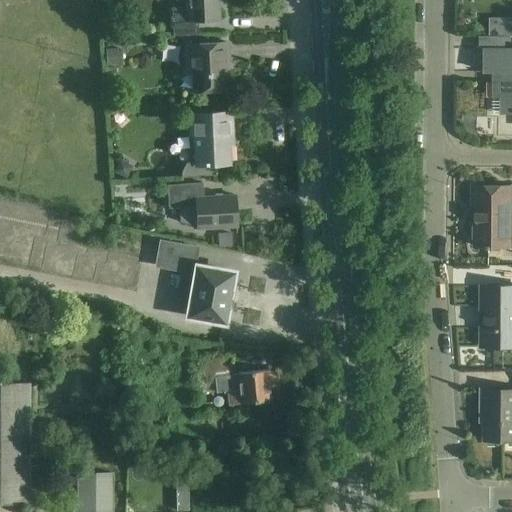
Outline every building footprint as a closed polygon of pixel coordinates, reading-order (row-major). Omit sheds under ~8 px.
[(173,35),(178,35),(198,34),(198,20),(218,19),(217,0),(184,0),(185,11),(172,11),(173,35)] [(506,36),(480,37),(480,50),(485,50),(485,72),(502,72),(502,113),(511,112),(511,47),(506,48),(506,36)] [(192,64),(193,91),(225,90),(224,62),(228,62),(227,42),(186,44),(187,64),(192,64)] [(231,112),(211,113),(188,114),(189,136),(193,135),(194,163),(186,163),(183,169),(183,179),(219,177),(218,164),(229,164),(227,133),(232,133),(231,112)] [(202,183),(182,184),(167,185),(168,208),(179,208),(180,221),(196,226),(197,229),(217,228),(237,227),(237,223),(235,223),(234,211),(236,211),(235,195),(203,197),(202,183)] [(511,245),(511,239),(511,185),(474,185),(474,207),(475,207),(475,245),(511,245)] [(183,270),(178,296),(192,298),(188,316),(224,323),(224,320),(227,320),(230,306),(227,305),(233,273),(193,266),(196,248),(161,242),(157,265),(183,270)] [(511,285),(503,285),(483,285),(482,345),(511,345),(511,285)] [(229,392),(231,406),(270,401),(268,388),(277,386),(276,375),(272,376),(272,377),(267,378),(266,370),(238,374),(233,375),(230,354),(198,359),(203,395),(229,392)] [(0,370),(0,503),(28,503),(28,483),(28,384),(18,384),(18,370),(0,370)] [(511,388),(502,388),(481,388),(481,406),(485,406),(485,439),(511,439),(511,388)] [(188,474),(175,474),(176,493),(188,493),(188,474)] [(111,511),(111,476),(79,475),(79,510),(73,510),(73,511),(111,511)]
